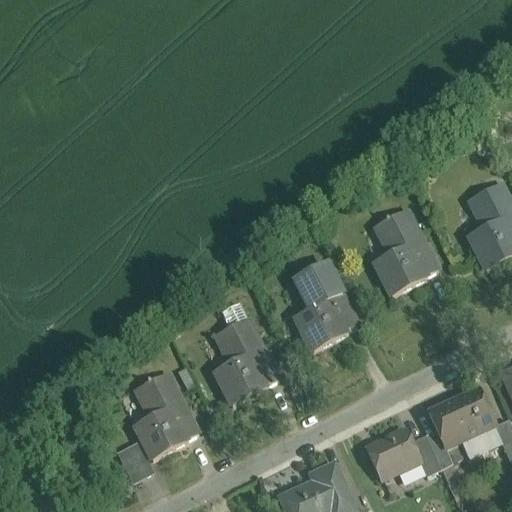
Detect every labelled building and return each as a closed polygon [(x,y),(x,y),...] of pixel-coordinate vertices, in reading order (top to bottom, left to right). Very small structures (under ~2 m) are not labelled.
[(511,210),(502,191),(470,207),(485,236),(470,243),(487,277),(511,264),(511,239),(509,234),(511,231),(511,210)] [(408,217),(376,233),(390,262),(375,269),(393,303),(428,285),(426,282),(415,260),(427,254),(408,217)] [(438,276),(427,254),(415,260),(426,282),(438,276)] [(328,272),(296,288),(311,317),(296,325),(313,359),(349,341),(347,338),(335,315),(347,309),(328,272)] [(359,332),(347,309),(335,315),(347,338),(359,332)] [(240,310),(223,318),(226,324),(225,324),(227,329),(228,329),(231,335),(216,342),(231,371),(216,379),(233,413),(269,394),(268,392),(267,392),(256,369),(267,363),(249,326),(248,326),(240,310)] [(279,386),(267,363),(256,369),(267,392),(268,392),(279,386)] [(511,377),(503,382),(511,401),(511,377)] [(169,380),(137,397),(151,425),(136,433),(153,467),(189,449),(188,446),(187,446),(176,423),(187,417),(169,380)] [(480,396),(429,420),(437,437),(446,456),(447,456),(495,434),(497,433),(496,432),(480,396)] [(199,440),(187,417),(176,423),(187,446),(188,446),(199,440)] [(511,430),(510,425),(496,432),(497,433),(495,434),(509,465),(511,463),(511,430)] [(401,437),(392,441),(390,446),(368,456),(382,486),(420,468),(421,467),(412,449),(407,438),(406,439),(401,437)] [(446,456),(437,437),(426,442),(442,477),(454,470),(447,456),(446,456)] [(442,477),(426,442),(412,449),(421,467),(420,468),(427,484),(442,477)] [(315,490),(281,506),(283,511),(351,511),(333,473),(312,483),(315,490)]
